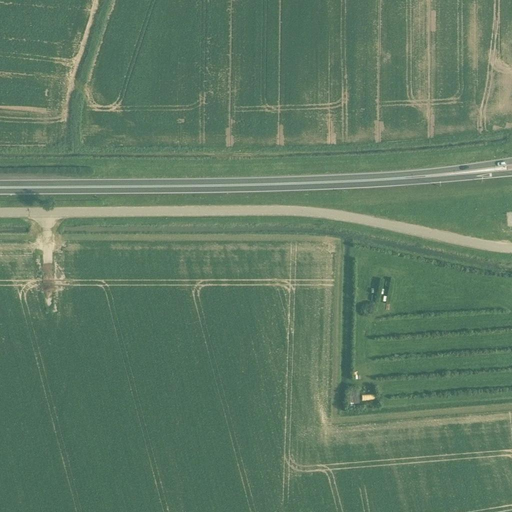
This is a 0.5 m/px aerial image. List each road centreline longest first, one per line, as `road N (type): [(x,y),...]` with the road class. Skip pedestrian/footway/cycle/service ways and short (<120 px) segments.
road 1 (unclassified): [(511,246),(297,210),(0,213)]
road 2 (trunk): [(445,175),(0,188)]
